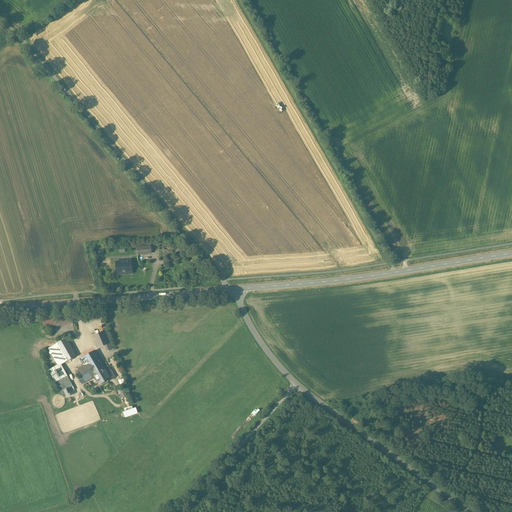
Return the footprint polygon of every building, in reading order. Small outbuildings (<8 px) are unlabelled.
[(151,246),(137,247),(138,254),(152,253),(151,246)] [(131,261),(116,262),(117,275),(132,274),(131,261)] [(101,311),(82,313),(83,322),(102,319),(101,311)] [(66,315),(55,316),(56,326),(67,325),(66,315)] [(103,331),(93,335),(98,348),(109,344),(108,340),(110,339),(106,327),(103,329),(103,331)] [(66,338),(48,348),(58,366),(61,364),(67,361),(76,356),(66,338)] [(108,374),(95,350),(95,351),(84,357),(81,358),(82,361),(85,359),(87,363),(95,376),(99,385),(111,378),(108,374)] [(87,363),(78,368),(85,382),(95,376),(87,363)] [(58,366),(49,371),(55,382),(67,375),(61,364),(58,366)] [(67,375),(55,382),(61,393),(74,387),(67,375)] [(124,388),(118,390),(122,398),(127,396),(124,388)] [(136,407),(123,412),(125,418),(138,413),(136,407)]
